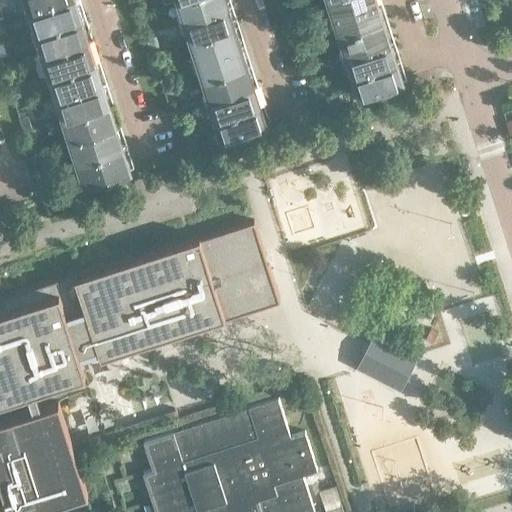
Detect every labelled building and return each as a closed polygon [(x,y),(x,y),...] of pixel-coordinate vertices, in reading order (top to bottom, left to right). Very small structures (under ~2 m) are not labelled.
[(53,0),(26,0),(29,8),(53,0)] [(82,15),(76,0),(53,0),(29,8),(36,30),(82,15)] [(228,3),(226,0),(178,0),(184,17),(228,3)] [(374,0),(329,0),(333,13),(374,0)] [(383,19),(377,0),(374,0),(333,13),(340,33),(383,19)] [(234,23),(228,3),(184,17),(191,37),(234,23)] [(88,36),(82,15),(36,30),(43,51),(88,36)] [(390,39),(383,19),(340,33),(346,53),(390,39)] [(241,43),(234,23),(191,37),(197,57),(241,43)] [(96,59),(88,36),(43,51),(50,74),(96,59)] [(396,59),(390,39),(346,53),(352,73),(396,59)] [(247,63),(241,43),(197,57),(203,77),(247,63)] [(102,80),(96,59),(50,74),(57,95),(102,80)] [(403,79),(396,59),(352,73),(356,83),(352,85),(355,94),(359,93),(367,98),(386,91),(384,85),(403,79)] [(253,83),(247,63),(203,77),(210,97),(253,83)] [(109,102),(102,80),(57,95),(64,117),(109,102)] [(260,103),(253,83),(210,97),(216,116),(260,103)] [(177,107),(175,96),(168,98),(170,110),(177,107)] [(116,124),(109,102),(64,117),(71,138),(116,124)] [(266,123),(260,103),(216,116),(223,137),(266,123)] [(123,145),(116,124),(71,138),(77,160),(123,145)] [(130,167),(123,145),(77,160),(85,182),(95,179),(114,173),(130,167)] [(119,188),(114,173),(95,179),(100,194),(119,188)] [(154,340),(280,299),(254,219),(200,236),(200,235),(132,256),(131,253),(0,294),(0,482),(9,511),(19,511),(48,503),(88,490),(53,383),(85,373),(80,355),(98,349),(100,355),(153,338),(153,340),(154,340)] [(412,366),(368,344),(356,366),(400,389),(412,366)] [(312,511),(315,511),(303,472),(317,468),(305,430),(291,434),(278,396),(182,427),(185,437),(177,439),(174,429),(144,439),(153,468),(143,471),(156,511),(279,511),(292,508),(293,511),(312,511)]
